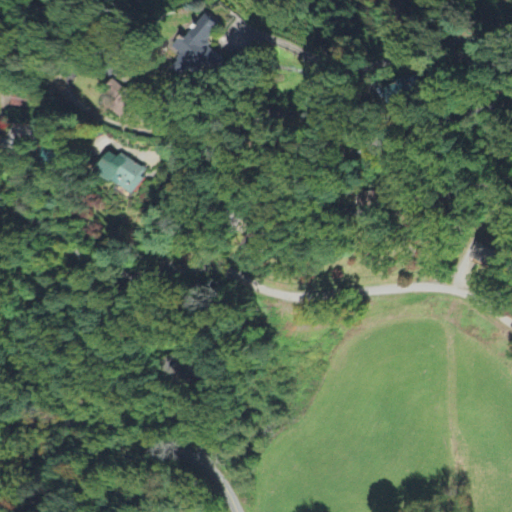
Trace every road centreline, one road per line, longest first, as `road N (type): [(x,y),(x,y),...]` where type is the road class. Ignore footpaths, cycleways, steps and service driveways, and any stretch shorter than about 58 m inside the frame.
road 1 (residential): [(511,101),(371,141),(266,112),(175,130),(127,129),(83,110),(56,84),(58,0)]
road 2 (residential): [(511,327),(470,296),(440,286),(294,295),(200,267),(142,275),(105,270),(52,228),(0,207)]
road 3 (residential): [(236,511),(201,462),(102,419),(69,419),(0,453)]
road 4 (residential): [(327,130),(329,53),(511,45)]
